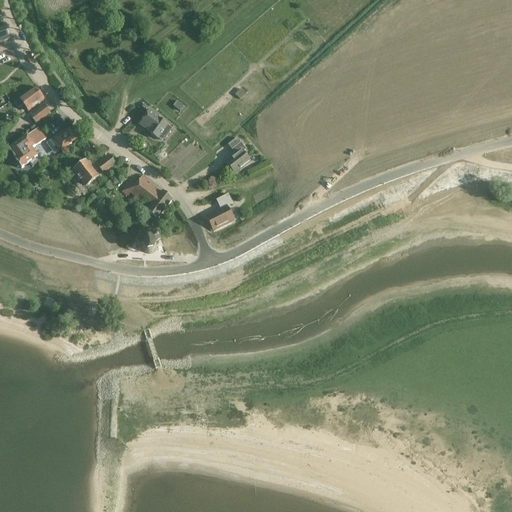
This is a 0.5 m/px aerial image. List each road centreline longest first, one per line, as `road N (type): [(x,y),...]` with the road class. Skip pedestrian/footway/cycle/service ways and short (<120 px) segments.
road 1 (residential): [(211,262),(173,191),(52,96),(1,0)]
road 2 (unclassified): [(211,262),(371,186),(511,140)]
road 3 (unclassified): [(0,233),(135,272),(211,262)]
